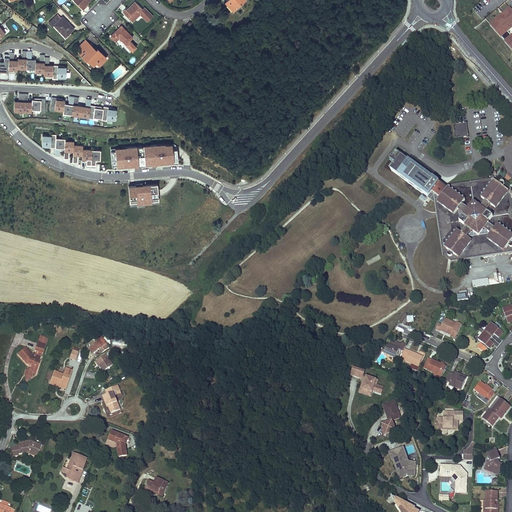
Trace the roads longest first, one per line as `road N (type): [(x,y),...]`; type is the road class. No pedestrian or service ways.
road 1 (residential): [(221,189),(182,171),(77,172),(18,135),(0,110)]
road 2 (residential): [(409,26),(264,185)]
